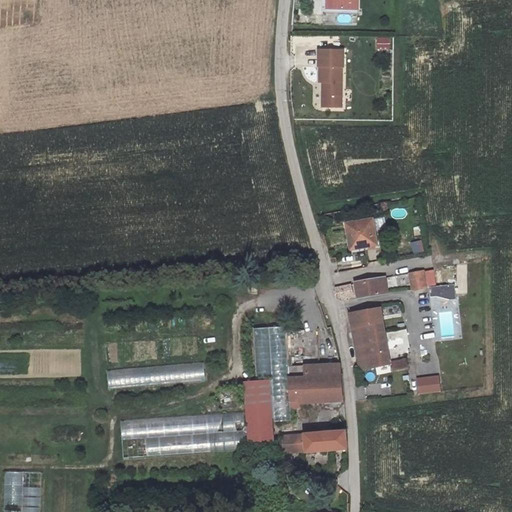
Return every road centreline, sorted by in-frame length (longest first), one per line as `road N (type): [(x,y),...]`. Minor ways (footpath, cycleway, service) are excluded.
road 1 (unclassified): [(285,0),(281,95),(324,281)]
road 2 (unclassified): [(324,281),(346,360),(355,511)]
